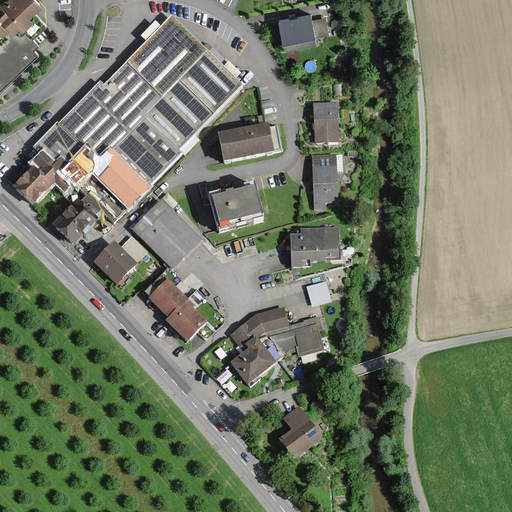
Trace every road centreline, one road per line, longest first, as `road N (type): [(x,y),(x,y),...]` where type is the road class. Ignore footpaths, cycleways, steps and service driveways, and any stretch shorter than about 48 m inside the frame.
road 1 (residential): [(194,0),(233,21),(276,69),(287,95),(292,158),(178,185),(73,275)]
road 2 (track): [(412,355),(426,178),(410,0)]
road 3 (primary): [(285,511),(73,275)]
road 4 (unclassified): [(427,511),(411,437),(412,355),(511,335)]
road 5 (residential): [(0,122),(72,65),(89,0)]
road 6 (unknown): [(175,365),(229,324),(246,272),(278,255)]
